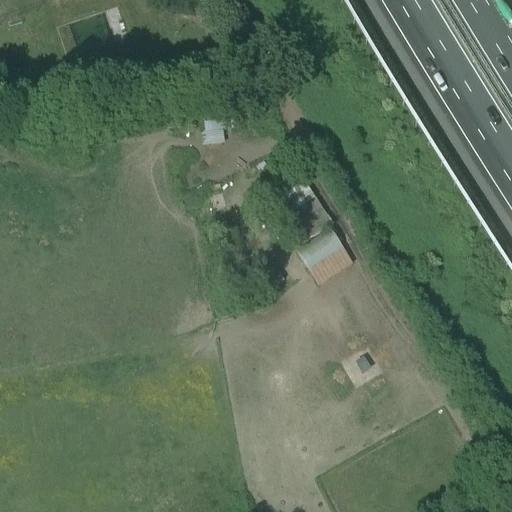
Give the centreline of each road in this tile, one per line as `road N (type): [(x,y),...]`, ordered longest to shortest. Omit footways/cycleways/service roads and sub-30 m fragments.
road 1 (track): [(511,432),(306,131)]
road 2 (track): [(243,190),(307,135),(232,0)]
road 3 (motorway): [(394,0),(511,185)]
